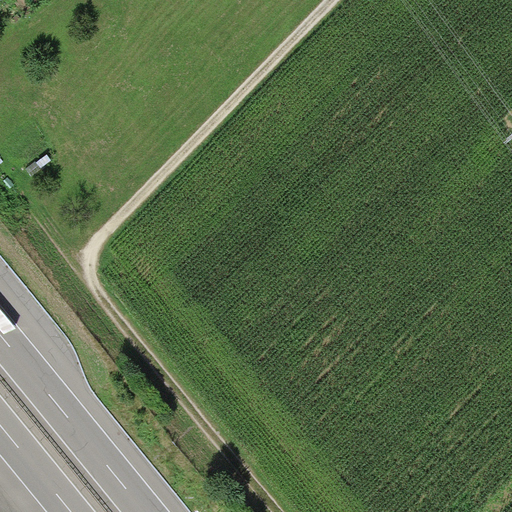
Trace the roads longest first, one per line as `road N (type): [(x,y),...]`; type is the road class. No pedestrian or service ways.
road 1 (track): [(277,511),(96,292),(89,260),(101,232),(328,0)]
road 2 (motorway): [(149,511),(0,331)]
